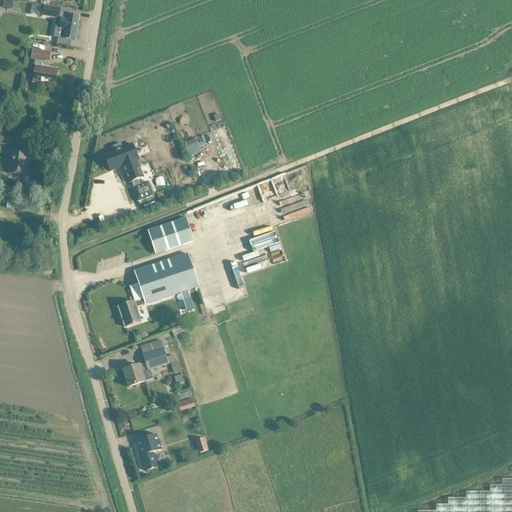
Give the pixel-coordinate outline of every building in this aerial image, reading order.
[(19,3),(7,2),(6,9),(18,11),(19,3)] [(66,9),(56,7),(45,5),(42,16),(62,20),(60,29),(58,38),(75,41),(79,17),(65,15),(66,9)] [(41,39),(39,50),(58,54),(61,43),(41,39)] [(33,83),(55,87),(57,70),(44,68),(45,62),(49,63),(51,54),(32,51),(31,60),(35,60),(34,67),(36,67),(33,83)] [(14,134),(0,132),(0,144),(13,146),(14,134)] [(132,144),(104,154),(110,172),(123,168),(130,184),(131,182),(134,188),(132,188),(137,201),(153,196),(148,182),(140,184),(138,179),(144,178),(132,144)] [(26,153),(16,152),(12,152),(12,159),(6,159),(5,167),(11,168),(11,174),(26,175),(27,166),(24,166),(25,161),(28,161),(25,160),(26,153)] [(316,186),(307,188),(309,197),(318,195),(316,186)] [(244,214),(258,207),(256,203),(242,209),(244,214)] [(213,204),(207,205),(210,216),(216,214),(213,204)] [(201,209),(195,211),(198,219),(204,218),(201,209)] [(309,221),(320,218),(319,211),(307,213),(309,221)] [(193,241),(186,219),(147,232),(155,254),(193,241)] [(187,255),(144,269),(135,272),(144,300),(134,303),(134,302),(118,308),(125,328),(141,323),(136,309),(146,305),(146,306),(198,288),(187,255)] [(243,294),(254,291),(251,280),(240,283),(243,294)] [(193,310),(190,299),(183,301),(187,313),(193,310)] [(127,377),(125,378),(129,388),(153,380),(150,371),(172,364),(176,375),(181,373),(177,361),(175,362),(173,356),(167,359),(164,349),(143,356),(145,364),(123,371),(124,374),(126,374),(127,377)] [(182,375),(174,377),(176,383),(178,382),(179,384),(184,383),(182,375)] [(156,435),(146,438),(137,441),(147,472),(158,469),(153,454),(162,451),(156,435)] [(195,442),(199,454),(209,451),(205,439),(195,442)] [(511,511),(511,479),(502,480),(502,486),(490,486),(490,492),(466,493),(466,499),(448,499),(448,505),(436,505),(436,511),(418,511),(417,511),(511,511)]
